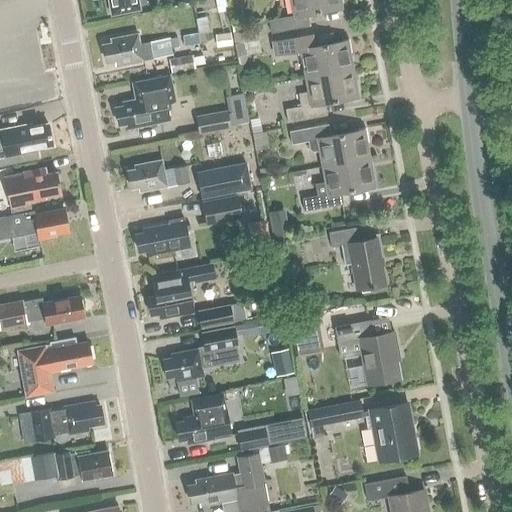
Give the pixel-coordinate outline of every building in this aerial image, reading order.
[(109,0),(112,13),(137,8),(135,0),(109,0)] [(341,8),(339,0),(291,0),(295,15),(270,20),(272,32),(310,25),(308,14),(341,8)] [(221,46),(233,45),(231,30),(219,32),(221,46)] [(149,43),(138,45),(136,33),(110,38),(111,44),(103,45),(106,63),(114,61),(115,65),(152,58),(149,43)] [(301,50),(306,78),(353,69),(347,40),(314,46),(312,36),(274,43),(276,55),(301,50)] [(149,43),(152,58),(172,54),(169,39),(149,43)] [(238,65),(243,64),(244,63),(245,61),(246,60),(246,58),(246,56),(246,55),(244,43),(234,45),(238,65)] [(168,59),(171,72),(195,67),(193,54),(168,59)] [(358,98),(353,69),(306,78),(308,92),(299,94),(301,106),(286,109),(288,122),(326,115),(324,104),(358,98)] [(134,83),(137,99),(123,102),(123,106),(115,107),(119,125),(127,124),(128,129),(169,121),(164,95),(173,93),(169,77),(134,83)] [(225,98),(227,109),(230,126),(249,123),(243,94),(225,98)] [(199,133),(223,128),(230,127),(230,126),(227,109),(196,115),(199,133)] [(0,165),(37,158),(35,149),(52,146),(47,124),(31,127),(30,125),(1,130),(1,131),(0,131),(0,165)] [(322,167),(370,158),(364,130),(330,137),(327,124),(290,131),(292,144),(308,141),(309,150),(313,152),(319,151),(322,167)] [(319,197),(303,200),(306,212),(344,204),(341,192),(375,185),(370,160),(370,158),(322,167),(325,182),(316,184),(319,197)] [(163,169),(161,160),(134,165),(135,168),(126,170),(130,188),(138,186),(139,191),(188,181),(184,165),(163,169)] [(245,162),(196,171),(201,197),(250,188),(245,162)] [(20,174),(2,178),(9,212),(28,209),(27,201),(43,198),(43,197),(59,193),(54,172),(44,174),(43,168),(20,173),(20,174)] [(236,194),(202,201),(206,224),(240,217),(236,194)] [(5,216),(0,216),(0,239),(11,238),(10,231),(35,226),(38,241),(55,237),(55,234),(67,232),(63,210),(33,216),(32,210),(5,216)] [(134,233),(137,252),(145,250),(146,255),(188,248),(182,218),(167,221),(167,224),(141,228),(142,232),(134,233)] [(360,241),(357,226),(329,231),(331,246),(341,244),(344,265),(353,263),(357,289),(386,284),(377,238),(360,241)] [(246,261),(251,287),(277,282),(272,257),(246,261)] [(150,275),(153,293),(154,295),(146,296),(149,314),(154,313),(155,318),(188,312),(191,282),(213,278),(210,263),(150,275)] [(41,305),(40,299),(20,303),(20,302),(0,305),(0,329),(25,325),(25,324),(43,320),(44,327),(60,324),(59,321),(67,320),(82,317),(78,297),(41,305)] [(199,328),(231,321),(243,319),(240,302),(228,305),(196,311),(199,328)] [(323,352),(319,334),(316,314),(288,320),(292,339),(295,357),(323,352)] [(281,317),(257,322),(259,335),(283,330),(281,317)] [(370,321),(334,328),(337,343),(359,339),(361,352),(367,385),(400,379),(395,349),(397,349),(394,332),(378,335),(373,336),(370,322),(370,321)] [(170,358),(162,359),(166,377),(174,376),(175,381),(202,375),(201,368),(239,361),(235,344),(232,325),(223,327),(200,332),(203,347),(196,348),(169,354),(170,358)] [(91,363),(87,342),(75,345),(73,338),(48,343),(49,345),(16,351),(25,398),(52,392),(49,373),(78,367),(77,365),(91,363)] [(293,374),(289,358),(275,362),(279,377),(293,374)] [(289,410),(302,407),(295,375),(282,378),(289,410)] [(214,382),(206,384),(207,392),(215,390),(214,382)] [(187,443),(223,436),(230,435),(222,393),(191,399),(194,414),(182,417),(183,420),(175,422),(178,440),(186,438),(187,443)] [(35,442),(54,438),(56,441),(60,443),(65,442),(67,439),(68,435),(89,431),(88,427),(103,424),(99,404),(95,405),(94,401),(63,407),(63,409),(49,411),(49,410),(29,414),(35,442)] [(363,417),(360,401),(324,408),(327,424),(363,417)] [(416,453),(407,403),(369,410),(379,460),(416,453)] [(327,424),(324,408),(306,412),(309,427),(311,427),(322,425),(327,424)] [(304,418),(282,422),(285,440),(308,436),(304,418)] [(322,425),(311,427),(313,439),(324,437),(322,425)] [(266,427),(238,433),(241,451),(269,445),(269,443),(266,427)] [(285,454),(283,445),(267,448),(270,463),(286,460),(285,454)] [(54,452),(30,456),(0,462),(0,484),(0,486),(35,479),(58,475),(59,480),(74,477),(73,474),(80,473),(82,481),(100,478),(100,475),(112,473),(108,452),(94,454),(93,452),(70,457),(69,452),(55,454),(54,452)] [(195,480),(195,484),(187,485),(190,502),(198,501),(199,505),(236,499),(238,511),(264,511),(269,511),(264,484),(259,455),(238,459),(240,475),(232,477),(232,474),(195,480)] [(364,484),(367,501),(388,497),(391,511),(425,511),(424,507),(426,507),(423,489),(408,492),(405,477),(364,484)] [(347,495),(334,487),(327,498),(340,506),(347,495)]
